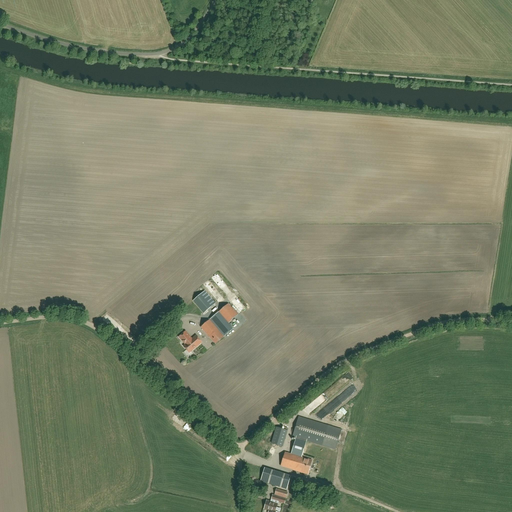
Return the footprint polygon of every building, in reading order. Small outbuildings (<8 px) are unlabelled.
[(193,301),(204,313),(215,304),(205,291),(193,301)] [(219,312),(228,323),(238,315),(229,304),(219,312)] [(233,329),(228,323),(219,312),(212,318),(221,328),(226,334),(233,329)] [(210,320),(201,327),(209,338),(210,337),(215,344),(224,337),(218,330),(219,330),(210,320)] [(186,331),(179,337),(185,345),(183,347),(189,353),(202,342),(196,336),(192,339),(186,331)] [(341,429),(329,426),(299,416),(292,437),(296,438),(291,454),(285,452),(281,466),(308,474),(312,460),(301,457),(306,441),(335,449),(341,429)] [(283,447),(288,431),(276,427),(271,443),(283,447)] [(264,468),(260,481),(286,489),(291,476),(264,468),(265,468),(264,468)] [(276,489),(275,494),(286,498),(287,492),(276,489)] [(273,495),(271,499),(284,503),(286,499),(273,495)] [(279,511),(281,509),(277,507),(278,504),(267,500),(264,509),(269,511),(268,511),(279,511)]
